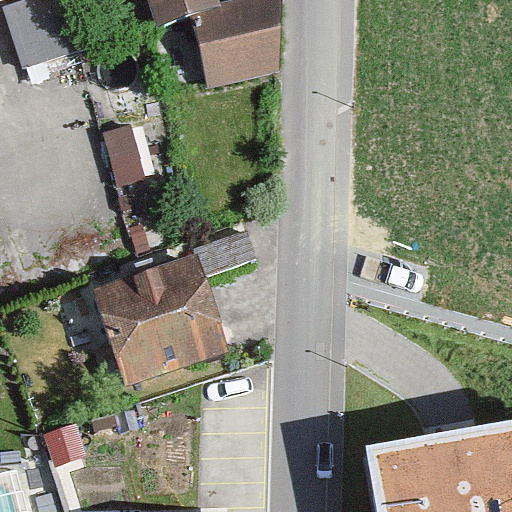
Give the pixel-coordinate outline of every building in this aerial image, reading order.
[(63,0),(25,0),(9,4),(24,63),(77,49),(63,0)] [(149,0),(157,25),(222,5),(220,0),(149,0)] [(264,2),(192,21),(209,87),(281,68),(264,2)] [(114,125),(116,178),(172,176),(170,123),(114,125)] [(187,254),(84,290),(119,391),(222,355),(187,254)] [(511,511),(511,433),(366,462),(375,511),(511,511)]
